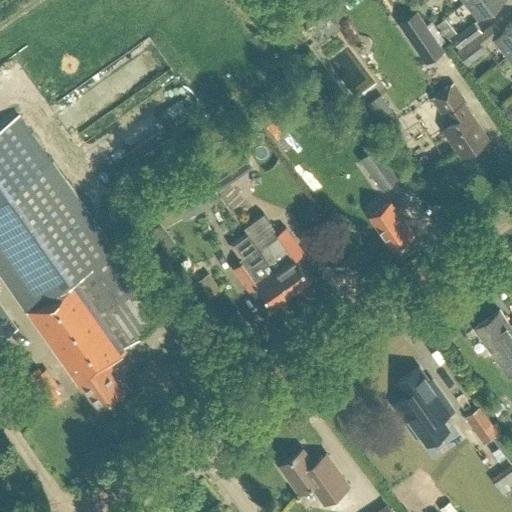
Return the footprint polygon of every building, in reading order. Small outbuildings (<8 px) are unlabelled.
[(466,0),(464,2),(477,18),(499,0),(466,0)] [(398,21),(425,61),(443,48),(416,8),(398,21)] [(435,23),(448,39),(451,36),(457,32),(448,22),(443,16),(435,23)] [(457,32),(451,36),(458,46),(481,29),(473,20),(457,32)] [(511,21),(492,37),(507,55),(511,50),(511,21)] [(477,37),(458,50),(466,61),(484,48),(477,37)] [(173,77),(159,82),(168,104),(182,99),(173,77)] [(462,157),(487,139),(461,102),(464,100),(451,82),(431,96),(450,123),(442,129),(462,157)] [(374,92),(362,100),(373,116),(385,108),(374,92)] [(510,118),(511,117),(511,99),(502,107),(510,118)] [(399,121),(392,110),(379,119),(386,130),(399,121)] [(338,118),(346,129),(354,124),(355,123),(347,111),(345,113),(338,118)] [(150,284),(142,289),(19,114),(0,127),(0,272),(76,380),(79,379),(98,406),(123,389),(108,368),(111,366),(108,362),(125,350),(122,345),(170,312),(150,284)] [(360,158),(382,188),(397,177),(375,147),(360,158)] [(234,178),(218,154),(200,165),(217,190),(234,178)] [(183,218),(211,203),(197,177),(169,193),(183,218)] [(146,209),(157,225),(173,215),(163,198),(146,209)] [(392,247),(413,232),(390,200),(369,214),(392,247)] [(258,244),(292,292),(311,278),(296,257),(304,251),(286,225),(278,231),(270,237),(258,244)] [(256,283),(272,306),(292,292),(258,244),(238,258),(239,260),(233,264),(249,288),(256,283)] [(197,280),(210,298),(222,289),(210,271),(197,280)] [(0,337),(16,327),(0,303),(0,337)] [(500,307),(473,326),(496,359),(506,373),(508,375),(511,372),(511,321),(511,322),(500,307)] [(40,370),(36,365),(23,375),(27,380),(24,382),(43,409),(59,397),(54,389),(59,385),(45,366),(40,370)] [(397,379),(415,406),(416,407),(409,411),(415,420),(419,425),(447,406),(437,392),(440,390),(432,377),(428,380),(418,365),(397,379)] [(496,415),(504,409),(506,407),(501,400),(491,407),(496,415)] [(465,414),(484,440),(497,431),(478,405),(465,414)] [(412,460),(404,447),(390,455),(381,441),(363,451),(395,504),(413,493),(398,469),(412,460)] [(278,462),(298,491),(310,482),(323,501),(348,484),(325,451),(311,461),(301,446),(278,462)] [(497,496),(511,479),(511,465),(506,460),(483,484),(497,496)] [(448,511),(441,499),(429,506),(432,511),(448,511)] [(225,511),(218,500),(200,511),(225,511)]
